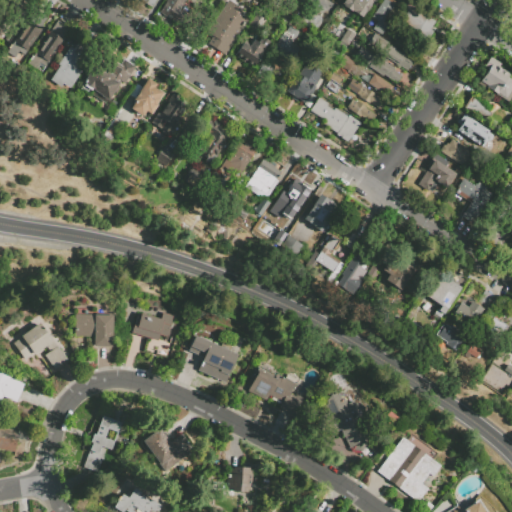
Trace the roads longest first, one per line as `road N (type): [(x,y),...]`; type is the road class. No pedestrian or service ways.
road 1 (tertiary): [(0,224),(151,252),(252,287),(377,357),(511,457)]
road 2 (residential): [(87,0),(511,282)]
road 3 (residential): [(58,511),(42,481),(54,425),(70,397),(108,378),(168,391),(237,423),(380,511)]
road 4 (residential): [(496,0),(372,188)]
